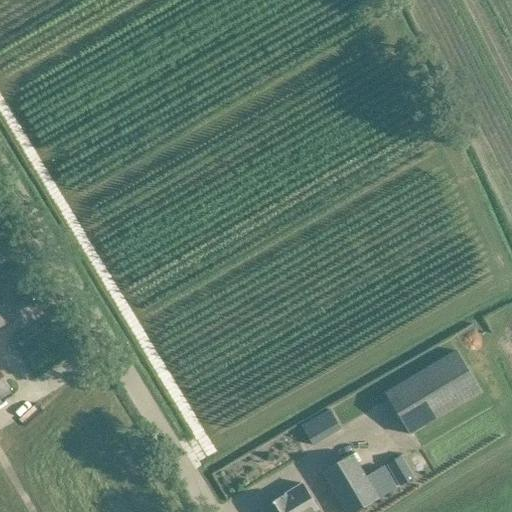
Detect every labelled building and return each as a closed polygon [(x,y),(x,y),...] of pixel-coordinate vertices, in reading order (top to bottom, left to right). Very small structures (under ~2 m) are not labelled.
[(0,404),(2,403),(0,399),(0,326),(9,321),(0,306),(0,404)] [(386,393),(410,434),(481,392),(456,351),(386,393)] [(330,410),(302,426),(313,445),(341,429),(330,410)] [(357,511),(366,507),(380,499),(398,488),(384,465),(366,476),(353,454),(339,462),(322,473),(345,511),(357,511)] [(399,486),(414,477),(402,455),(386,464),(399,486)] [(263,511),(320,511),(304,484),(262,509),(263,511)]
